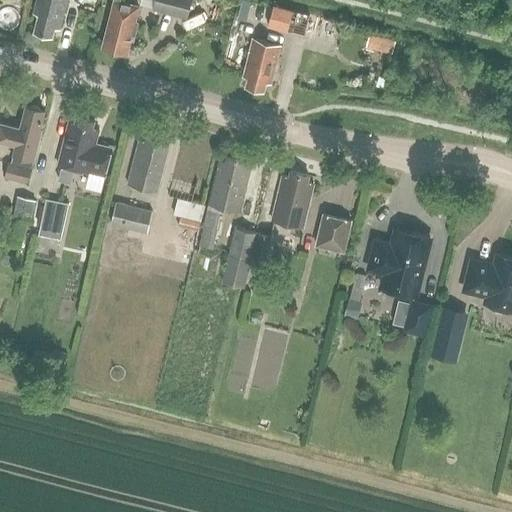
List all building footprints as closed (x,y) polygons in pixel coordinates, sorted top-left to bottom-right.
[(60,30),(67,0),(36,0),(33,14),(39,15),(34,32),(52,37),(54,28),(60,30)] [(135,22),(139,6),(115,0),(103,47),(127,54),(130,40),(133,40),(138,22),(135,22)] [(192,0),(155,0),(153,10),(155,11),(160,12),(187,19),(192,0)] [(273,13),(269,26),(307,36),(312,15),(298,12),(298,13),(297,19),(273,13)] [(269,42),(272,29),(262,26),(259,39),(253,38),(243,77),(248,78),(246,86),(264,91),(266,83),(270,84),(281,45),(269,42)] [(381,37),(378,50),(393,54),(396,41),(381,37)] [(39,129),(44,111),(41,110),(38,107),(33,105),(29,107),(26,107),(20,128),(1,123),(0,128),(0,141),(15,146),(13,156),(16,157),(14,164),(8,162),(4,177),(27,183),(41,130),(39,129)] [(69,122),(58,166),(61,167),(68,168),(74,170),(88,173),(88,172),(105,176),(112,148),(95,144),(99,130),(92,128),(94,121),(77,117),(75,124),(69,122)] [(157,192),(168,147),(163,146),(165,139),(147,135),(146,141),(139,139),(127,185),(157,192)] [(244,167),(246,160),(227,156),(226,162),(219,160),(199,245),(213,248),(222,208),(240,213),(250,169),(244,167)] [(58,178),(58,180),(71,183),(74,170),(68,168),(61,167),(58,178)] [(303,228),(313,184),(307,182),(309,176),(290,171),(289,177),(283,176),(272,221),(303,228)] [(36,201),(17,197),(6,240),(20,244),(26,220),(31,222),(36,201)] [(179,198),(175,214),(182,215),(179,227),(198,231),(205,204),(202,203),(193,201),(179,198)] [(40,224),(38,236),(60,240),(63,228),(68,204),(46,199),(44,206),(40,224)] [(118,201),(113,223),(131,227),(148,232),(153,210),(118,201)] [(342,251),(349,220),(322,213),(314,245),(342,251)] [(256,233),(236,228),(223,282),(243,287),(250,260),(256,233)] [(413,295),(428,237),(394,228),(390,245),(374,241),(368,268),(383,272),(380,287),(413,295)] [(265,263),(271,236),(256,233),(250,260),(265,263)] [(511,257),(496,254),(493,265),(470,259),(463,289),(485,295),(484,302),(511,309),(511,257)] [(258,270),(252,294),(269,298),(278,292),(280,284),(275,274),(258,270)] [(365,276),(355,273),(344,315),(357,318),(361,302),(358,301),(365,276)] [(426,336),(434,304),(412,299),(404,331),(426,336)] [(441,317),(431,356),(450,360),(460,321),(441,317)] [(50,352),(48,363),(64,367),(66,361),(67,354),(61,352),(51,350),(50,352)]
